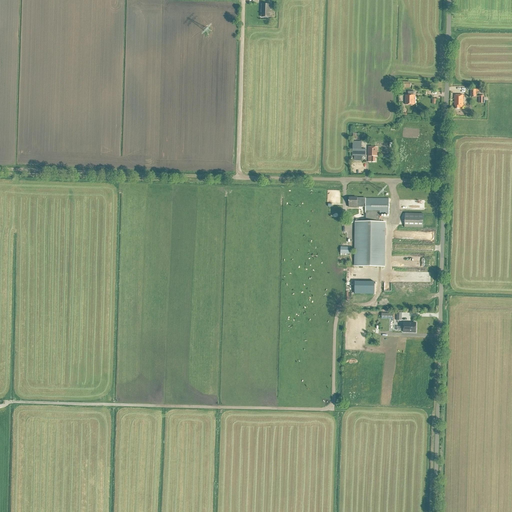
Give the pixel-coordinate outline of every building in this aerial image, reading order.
[(262,5),(261,17),(270,17),(270,5),(262,5)] [(401,82),(401,90),(404,90),(405,88),(409,88),(409,82),(401,82)] [(406,96),(406,100),(405,105),(414,105),(414,104),(415,104),(415,96),(413,96),(413,92),(408,92),(408,96),(406,96)] [(463,95),(454,95),(454,106),(455,106),(455,109),(459,109),(459,108),(463,108),(463,95)] [(361,150),(361,142),(352,142),(352,156),(365,157),(365,150),(361,150)] [(369,147),(368,162),(375,162),(376,157),(377,157),(377,147),(369,147)] [(389,214),(389,199),(357,199),(357,198),(349,198),(349,207),(366,208),(366,214),(366,222),(355,222),(354,266),(384,267),(385,222),(380,222),(380,214),(389,214)] [(424,214),(405,213),(405,228),(423,228),(424,214)] [(393,321),(401,321),(401,313),(393,313),(393,321)] [(403,332),(416,332),(416,323),(404,323),(403,332)]
